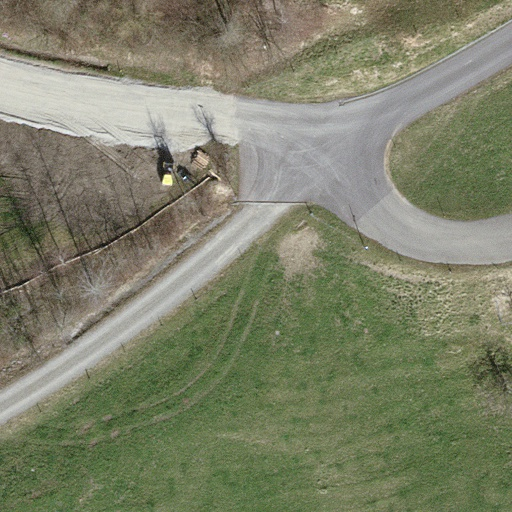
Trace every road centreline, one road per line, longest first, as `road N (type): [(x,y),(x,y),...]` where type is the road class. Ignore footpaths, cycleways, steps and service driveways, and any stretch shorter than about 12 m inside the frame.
road 1 (track): [(0,402),(150,307),(318,156)]
road 2 (track): [(318,156),(211,117),(0,73)]
road 3 (residential): [(318,156),(511,37)]
